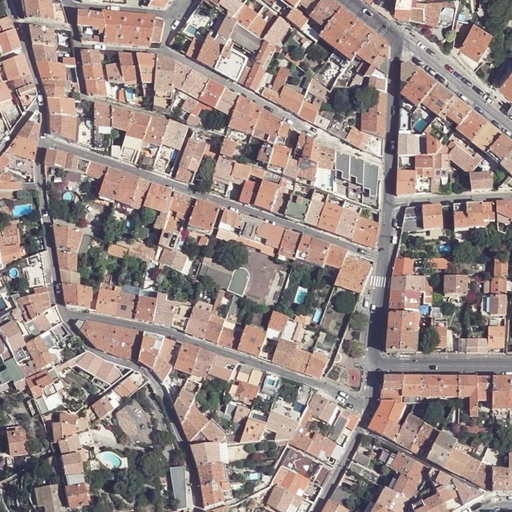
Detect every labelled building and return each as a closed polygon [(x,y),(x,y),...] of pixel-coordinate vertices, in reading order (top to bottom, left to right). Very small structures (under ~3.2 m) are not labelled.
[(172,0),(156,0),(154,2),(150,9),(149,9),(164,11),(169,4),(172,0)] [(208,0),(208,1),(220,9),(227,0),(208,0)] [(244,7),(235,0),(227,0),(220,9),(235,20),(244,7)] [(282,0),(296,10),(301,5),(304,0),(282,0)] [(304,0),(301,5),(313,14),(314,15),(326,0),(304,0)] [(343,11),(328,0),(326,0),(314,15),(313,17),(311,19),(320,26),(327,32),(343,11)] [(395,16),(381,0),(373,0),(371,3),(392,19),(395,16)] [(396,0),(395,9),(401,13),(410,14),(412,1),(411,0),(396,0)] [(411,0),(412,1),(410,14),(424,16),(424,0),(411,0)] [(457,4),(454,0),(448,0),(448,4),(454,4),(453,9),(456,10),(457,4)] [(491,7),(490,0),(475,0),(476,9),(491,7)] [(55,24),(53,6),(51,5),(35,4),(26,3),(28,22),(55,24)] [(254,10),(261,15),(263,13),(266,8),(260,3),(254,10)] [(273,8),(279,13),(282,9),(283,8),(277,3),(273,8)] [(69,26),(63,6),(53,6),(55,24),(69,26)] [(248,32),(259,17),(253,12),(244,7),(235,20),(233,22),(239,26),(248,32)] [(491,7),(476,9),(477,13),(482,20),(493,19),(491,7)] [(292,15),(286,10),(285,11),(282,15),(283,16),(288,20),(292,15)] [(288,20),(302,31),(307,25),(310,21),(296,10),(292,15),(288,20)] [(359,23),(343,11),(327,32),(323,37),(321,39),(337,51),(359,23)] [(272,27),(275,29),(281,20),(281,19),(273,13),(270,18),(275,22),(272,27)] [(79,14),(78,27),(99,30),(105,30),(104,17),(103,17),(90,14),(79,14)] [(103,14),(103,17),(104,17),(105,30),(105,45),(121,46),(127,16),(103,14)] [(211,23),(195,14),(187,24),(197,30),(205,32),(211,23)] [(121,46),(150,48),(151,43),(153,37),(156,22),(157,19),(127,16),(121,46)] [(264,44),(275,29),(272,27),(259,17),(248,32),(264,44)] [(8,19),(0,21),(0,36),(14,32),(8,19)] [(219,38),(230,44),(239,26),(233,22),(229,19),(219,38)] [(267,46),(274,51),(277,47),(291,28),(281,20),(275,29),(264,44),(267,46)] [(488,31),(490,27),(479,21),(477,24),(488,31)] [(153,37),(151,43),(161,45),(165,23),(156,22),(153,37)] [(337,51),(353,63),(358,57),(375,36),(359,23),(337,51)] [(477,24),(475,23),(475,24),(470,31),(462,45),(469,50),(477,55),(479,56),(486,44),(492,33),(488,31),(477,24)] [(302,31),(317,44),(321,39),(323,37),(316,33),(307,25),(302,31)] [(239,26),(230,44),(228,48),(233,51),(236,44),(255,55),(252,60),(259,63),(267,46),(264,44),(248,32),(239,26)] [(316,33),(323,37),(327,32),(320,26),(316,33)] [(34,46),(54,48),(54,41),(53,31),(31,29),(34,46)] [(105,30),(99,30),(99,37),(94,37),(94,38),(81,37),(83,44),(105,45),(105,30)] [(0,57),(21,51),(14,32),(0,36),(0,57)] [(294,36),(306,45),(309,42),(297,32),(294,36)] [(179,35),(172,45),(171,47),(172,48),(179,51),(185,38),(179,35)] [(375,36),(358,57),(365,63),(373,68),(381,57),(389,61),(390,47),(375,36)] [(202,53),(206,44),(201,41),(196,38),(191,47),(202,53)] [(219,38),(216,44),(227,50),(228,48),(230,44),(219,38)] [(226,51),(227,50),(216,44),(208,40),(206,44),(202,53),(198,62),(216,72),(226,51)] [(61,42),(54,41),(54,48),(62,49),(61,42)] [(198,62),(202,53),(191,47),(185,44),(181,53),(198,62)] [(37,63),(55,66),(55,60),(54,48),(34,46),(37,63)] [(246,88),(256,93),(275,55),(276,53),(274,51),(267,46),(259,63),(258,65),(256,68),(255,70),(246,88)] [(277,47),(274,51),(276,53),(280,55),(280,56),(282,53),(283,51),(277,47)] [(477,55),(469,50),(467,53),(467,55),(473,58),(475,58),(477,55)] [(238,84),(248,62),(231,53),(226,51),(216,72),(238,84)] [(84,65),(102,67),(99,53),(82,52),(84,65)] [(323,52),(319,58),(325,63),(327,64),(331,59),(323,52)] [(302,64),(302,63),(289,53),(285,59),(298,68),(302,64)] [(137,57),(120,55),(122,70),(124,84),(142,81),(137,57)] [(3,63),(10,82),(11,81),(29,75),(23,56),(3,63)] [(158,58),(137,57),(142,81),(143,85),(156,86),(158,58)] [(389,61),(381,57),(373,68),(388,78),(389,61)] [(485,62),(482,57),(472,66),(476,70),(485,62)] [(175,64),(158,58),(156,86),(156,94),(173,96),(174,84),(175,64)] [(3,63),(0,63),(0,73),(3,81),(4,84),(8,83),(10,82),(3,63)] [(61,82),(60,66),(55,66),(37,63),(43,80),(61,82)] [(358,66),(353,63),(348,70),(353,73),(358,66)] [(359,74),(365,79),(366,78),(373,68),(365,63),(358,73),(359,74)] [(419,71),(409,63),(402,66),(402,83),(408,87),(419,71)] [(192,73),(175,64),(174,84),(185,89),(192,73)] [(311,71),(302,64),(298,68),(308,76),(311,71)] [(86,81),(105,83),(104,79),(102,67),(84,65),(86,81)] [(249,67),(240,85),(246,88),(255,70),(249,67)] [(388,78),(373,68),(366,78),(369,78),(388,81),(388,78)] [(511,69),(500,84),(511,92),(511,69)] [(119,84),(124,85),(124,84),(122,70),(108,71),(109,80),(109,84),(113,84),(119,84)] [(262,97),(278,105),(285,89),(287,84),(288,81),(292,73),(283,70),(273,93),(266,90),(262,97)] [(318,76),(311,71),(308,76),(309,77),(314,80),(318,76)] [(436,84),(419,71),(408,87),(404,92),(402,96),(417,108),(422,103),(436,84)] [(210,83),(192,73),(185,89),(183,93),(200,103),(210,83)] [(365,79),(359,74),(350,89),(358,90),(365,79)] [(29,75),(11,81),(13,86),(25,114),(36,99),(36,97),(29,75)] [(314,80),(309,77),(304,88),(310,91),(314,80)] [(369,78),(364,91),(372,92),(387,95),(388,81),(369,78)] [(65,92),(65,83),(61,82),(43,80),(46,90),(65,92)] [(310,91),(310,92),(312,93),(320,97),(324,100),(325,97),(328,90),(314,80),(310,91)] [(89,97),(107,99),(112,100),(109,84),(105,83),(86,81),(89,97)] [(9,96),(13,93),(10,87),(8,83),(4,84),(3,84),(9,96)] [(225,91),(210,83),(200,103),(212,109),(216,111),(225,91)] [(0,104),(11,101),(9,96),(3,84),(0,85),(0,104)] [(122,103),(127,105),(125,89),(124,85),(119,84),(119,89),(121,99),(122,103)] [(453,98),(436,84),(422,103),(439,117),(453,98)] [(142,109),(147,110),(145,99),(143,86),(139,87),(140,99),(142,109)] [(127,105),(134,107),(135,104),(134,102),(133,100),(132,87),(125,89),(127,105)] [(278,105),(299,117),(305,103),(306,100),(285,89),(278,105)] [(363,94),(364,91),(358,90),(350,89),(348,89),(347,97),(362,100),(363,94)] [(64,101),(65,92),(46,90),(49,99),(64,101)] [(241,99),(225,91),(216,111),(233,121),(241,99)] [(387,95),(372,92),(371,95),(371,115),(371,116),(386,118),(387,95)] [(417,108),(402,96),(401,96),(400,109),(411,116),(417,108)] [(315,108),(320,111),(321,108),(324,100),(320,97),(318,102),(315,108)] [(183,99),(180,98),(178,101),(172,113),(172,115),(175,116),(183,99)] [(459,102),(453,98),(439,117),(431,127),(436,131),(437,130),(444,121),(447,117),(459,102)] [(75,119),(74,103),(72,102),(64,101),(49,99),(51,117),(73,119),(75,119)] [(142,109),(140,99),(133,100),(134,102),(135,104),(137,105),(136,108),(142,109)] [(147,110),(154,112),(154,109),(155,105),(155,102),(155,99),(145,99),(147,110)] [(261,111),(241,99),(233,121),(229,134),(228,136),(246,142),(250,144),(253,136),(255,130),(261,111)] [(471,112),(459,102),(447,117),(458,125),(460,127),(471,112)] [(201,108),(200,110),(209,114),(212,109),(200,103),(198,107),(201,108)] [(299,117),(315,125),(318,117),(319,113),(320,111),(315,108),(314,107),(305,103),(299,117)] [(112,109),(95,105),(95,109),(95,121),(95,127),(112,130),(112,109)] [(5,112),(13,130),(23,117),(18,106),(5,112)] [(112,109),(112,130),(125,133),(128,133),(134,115),(112,109)] [(410,134),(411,116),(400,109),(399,136),(411,137),(410,134)] [(261,111),(255,130),(265,134),(272,136),(279,139),(284,124),(261,111)] [(487,124),(471,112),(460,127),(457,130),(458,132),(471,142),(487,124)] [(184,122),(189,125),(193,117),(193,116),(188,113),(184,122)] [(40,116),(35,114),(17,138),(37,145),(40,123),(40,116)] [(151,119),(134,115),(128,133),(127,137),(126,138),(144,143),(151,119)] [(339,116),(335,123),(340,126),(344,118),(339,116)] [(386,118),(371,116),(370,120),(370,124),(363,123),(362,132),(366,134),(372,136),(385,140),(386,118)] [(51,136),(71,143),(72,128),(73,119),(51,117),(51,136)] [(193,117),(189,125),(193,128),(197,129),(201,123),(195,119),(193,117)] [(326,131),(330,123),(318,117),(315,125),(326,131)] [(169,124),(151,119),(144,143),(143,146),(142,148),(148,150),(150,145),(162,148),(163,146),(169,124)] [(77,145),(95,152),(95,134),(95,127),(95,121),(79,120),(78,129),(77,145)] [(188,128),(170,121),(170,124),(169,124),(163,146),(171,148),(180,151),(188,128)] [(340,126),(335,123),(331,134),(336,136),(340,126)] [(290,128),(284,124),(279,139),(277,145),(280,145),(284,146),(290,128)] [(502,137),(487,124),(471,142),(487,154),(502,137)] [(95,127),(95,134),(104,135),(104,136),(112,137),(112,130),(95,127)] [(436,131),(431,127),(428,130),(425,134),(424,135),(422,138),(427,138),(428,154),(428,157),(434,157),(442,147),(439,145),(445,137),(437,130),(436,131)] [(357,148),(366,134),(362,132),(353,129),(346,142),(357,148)] [(255,130),(253,136),(263,140),(265,134),(255,130)] [(298,133),(293,130),(286,147),(290,148),(293,149),(298,133)] [(220,138),(226,141),(228,136),(229,134),(222,131),(220,138)] [(95,152),(103,154),(104,136),(104,135),(95,134),(95,152)] [(357,148),(363,151),(366,147),(372,136),(366,134),(357,148)] [(116,149),(122,151),(124,146),(126,138),(120,136),(116,149)] [(270,143),(277,146),(277,145),(279,139),(272,136),(270,143)] [(309,141),(302,136),(297,151),(307,155),(309,141)] [(420,157),(419,137),(411,137),(399,136),(398,157),(403,157),(412,157),(416,157),(420,157)] [(511,152),(511,143),(502,137),(487,154),(501,165),(511,152)] [(17,138),(7,151),(11,153),(35,162),(37,145),(17,138)] [(124,146),(131,149),(133,145),(137,146),(138,144),(143,146),(144,143),(126,138),(124,146)] [(206,145),(190,139),(188,144),(187,146),(176,180),(192,186),(206,145)] [(463,151),(467,147),(466,146),(465,146),(461,143),(462,142),(458,139),(454,144),(463,151)] [(319,147),(309,141),(307,155),(305,162),(318,169),(319,147)] [(237,146),(226,142),(221,156),(233,160),(237,146)] [(239,162),(243,163),(250,144),(246,142),(239,162)] [(259,162),(270,167),(276,148),(277,146),(270,143),(266,142),(259,162)] [(445,145),(436,157),(450,157),(450,158),(470,174),(478,165),(481,161),(475,156),(473,159),(463,151),(454,144),(452,143),(448,148),(445,145)] [(119,160),(127,163),(131,150),(131,149),(124,146),(122,151),(119,160)] [(163,146),(162,148),(159,157),(158,160),(154,172),(161,175),(171,148),(163,146)] [(336,153),(319,147),(318,169),(318,171),(321,172),(336,174),(336,153)] [(475,156),(477,155),(467,147),(463,151),(473,159),(475,156)] [(119,160),(122,151),(116,149),(112,148),(112,153),(112,158),(119,160)] [(289,160),(291,153),(289,151),(278,149),(276,148),(270,167),(268,172),(283,178),(289,160)] [(127,163),(133,165),(137,152),(131,150),(127,163)] [(46,166),(65,170),(68,156),(49,151),(46,166)] [(511,173),(511,152),(501,165),(504,168),(511,174),(511,173)] [(35,162),(11,153),(9,158),(10,162),(8,166),(34,176),(35,162)] [(377,200),(380,169),(336,153),(336,174),(336,180),(350,185),(363,190),(363,195),(377,200)] [(91,164),(68,156),(65,170),(86,175),(91,164)] [(140,167),(154,172),(158,160),(145,156),(140,167)] [(221,156),(216,172),(219,173),(233,178),(238,164),(238,162),(233,160),(221,156)] [(434,170),(434,157),(428,157),(425,157),(420,157),(416,157),(416,167),(416,168),(416,169),(434,170)] [(450,158),(450,157),(436,157),(434,157),(434,170),(450,170),(450,158)] [(288,180),(295,182),(296,178),(295,177),(300,164),(289,160),(283,178),(288,180)] [(296,178),(316,185),(317,184),(317,175),(318,171),(318,169),(305,162),(301,160),(300,164),(295,177),(296,178)] [(109,170),(91,164),(86,175),(86,176),(102,182),(104,182),(109,170)] [(233,178),(247,183),(248,182),(251,172),(252,169),(238,164),(233,178)] [(504,168),(501,165),(496,172),(495,172),(497,174),(504,168)] [(268,172),(253,166),(252,169),(251,172),(254,174),(266,178),(268,172)] [(171,178),(174,170),(171,169),(166,167),(163,175),(171,178)] [(496,172),(489,167),(486,171),(492,175),(493,175),(495,172),(496,172)] [(15,192),(19,191),(19,186),(20,184),(21,180),(11,177),(13,170),(7,168),(0,177),(0,191),(8,191),(15,192)] [(493,175),(492,175),(486,171),(483,169),(479,175),(471,175),(472,189),(473,193),(492,192),(493,175)] [(21,180),(23,174),(13,170),(11,177),(21,180)] [(125,176),(109,170),(104,182),(102,186),(99,196),(115,201),(125,176)] [(266,179),(281,184),(283,178),(268,172),(266,178),(266,179)] [(416,179),(416,173),(398,172),(397,197),(415,196),(416,181),(416,179)] [(266,178),(254,174),(252,179),(264,183),(265,183),(266,179),(266,178)] [(511,174),(497,191),(507,190),(511,189),(511,174)] [(141,181),(125,176),(115,201),(141,211),(145,199),(147,200),(153,185),(141,181)] [(440,195),(443,194),(444,178),(433,178),(433,181),(433,183),(439,184),(440,195)] [(37,192),(36,184),(21,180),(20,184),(19,186),(19,191),(37,192)] [(433,183),(433,181),(419,181),(416,181),(415,196),(433,195),(433,183)] [(263,187),(248,182),(247,183),(241,199),(240,203),(256,208),(263,187)] [(222,186),(212,183),(210,191),(220,195),(222,186)] [(256,208),(273,213),(279,192),(280,188),(265,183),(264,183),(263,187),(256,208)] [(147,200),(144,208),(160,214),(158,219),(156,218),(153,227),(164,232),(170,211),(174,201),(170,199),(173,192),(153,185),(147,200)] [(286,218),(293,197),(285,194),(279,192),(273,213),(286,218)] [(194,199),(176,193),(174,201),(170,211),(179,214),(187,217),(194,199)] [(286,218),(305,224),(309,214),(312,203),(305,201),(303,200),(293,197),(286,218)] [(70,233),(76,235),(90,201),(84,199),(70,233)] [(319,229),(336,235),(343,210),(345,206),(345,205),(346,201),(340,199),(337,208),(327,204),(323,218),(319,229)] [(305,224),(319,229),(323,218),(327,204),(313,200),(312,203),(309,214),(305,224)] [(198,201),(190,227),(192,228),(212,234),(220,209),(198,201)] [(511,202),(498,203),(499,213),(511,219),(511,202)] [(484,214),(484,204),(467,206),(468,214),(468,228),(469,228),(484,227),(484,218),(484,214)] [(496,213),(495,204),(484,204),(484,214),(496,213)] [(468,214),(467,206),(455,207),(455,215),(468,214)] [(443,229),(442,208),(423,209),(424,231),(443,229)] [(424,231),(423,209),(407,210),(403,233),(424,231)] [(336,235),(352,241),(360,218),(360,217),(343,210),(336,235)] [(164,234),(173,236),(173,233),(175,228),(177,222),(182,224),(183,222),(177,220),(179,214),(170,211),(164,232),(164,234)] [(226,211),(219,230),(222,231),(278,250),(279,251),(285,231),(226,211)] [(511,223),(511,219),(499,213),(499,218),(499,220),(511,224),(511,223)] [(186,223),(187,217),(179,214),(177,220),(183,222),(186,223)] [(468,228),(468,214),(455,215),(456,230),(469,230),(469,228),(468,228)] [(54,228),(58,229),(60,219),(51,217),(54,228)] [(376,250),(381,225),(360,218),(352,241),(376,250)] [(1,228),(2,234),(0,234),(0,256),(2,264),(3,267),(21,259),(19,245),(16,226),(6,227),(1,228)] [(58,250),(77,256),(81,238),(82,237),(76,235),(70,233),(58,229),(54,228),(58,250)] [(222,231),(220,236),(276,255),(278,250),(222,231)] [(305,238),(287,232),(281,253),(297,259),(305,238)] [(175,253),(181,238),(177,237),(173,236),(164,234),(159,248),(175,253)] [(45,235),(37,237),(39,250),(39,254),(40,254),(48,251),(45,235)] [(102,236),(100,242),(103,243),(109,245),(129,251),(131,246),(102,236)] [(331,247),(305,238),(297,259),(297,260),(323,269),(325,265),(331,247)] [(129,251),(140,256),(144,245),(132,241),(131,246),(129,251)] [(99,264),(105,266),(107,255),(109,245),(103,243),(99,264)] [(129,251),(109,245),(107,255),(116,257),(127,261),(129,251)] [(325,265),(342,271),(347,259),(349,253),(331,247),(325,265)] [(183,274),(189,259),(187,258),(180,256),(175,253),(159,248),(158,252),(164,253),(159,264),(166,267),(183,274)] [(61,270),(74,274),(76,261),(77,256),(58,250),(61,270)] [(48,251),(40,254),(43,271),(51,271),(48,251)] [(127,261),(134,262),(135,259),(148,262),(149,260),(148,259),(143,257),(140,256),(129,251),(127,261)] [(278,261),(295,267),(297,260),(297,259),(281,253),(280,253),(278,261)] [(36,256),(29,259),(30,268),(30,272),(31,273),(43,271),(40,254),(39,254),(36,256)] [(107,255),(105,266),(114,267),(116,257),(107,255)] [(228,292),(233,276),(213,269),(214,264),(215,262),(206,259),(199,280),(228,292)] [(373,268),(347,259),(342,271),(336,286),(360,294),(362,295),(363,295),(366,288),(373,268)] [(165,271),(166,267),(159,264),(155,262),(149,260),(148,262),(148,264),(165,271)] [(414,268),(414,260),(403,260),(397,261),(394,279),(413,279),(414,268)] [(451,268),(452,260),(431,260),(431,263),(431,268),(451,268)] [(509,263),(509,260),(501,260),(496,260),(496,279),(508,279),(509,263)] [(96,282),(102,283),(102,281),(105,266),(99,264),(96,282)] [(233,276),(234,274),(234,273),(236,272),(214,264),(213,269),(233,276)] [(79,288),(79,276),(74,274),(61,270),(64,286),(79,288)] [(243,298),(250,280),(249,277),(249,275),(247,272),(244,271),(239,270),(236,272),(234,273),(234,274),(233,276),(228,292),(243,298)] [(7,293),(11,300),(15,298),(12,294),(14,294),(1,271),(0,271),(0,279),(5,289),(7,293)] [(57,306),(52,276),(44,277),(50,310),(57,306)] [(50,310),(44,277),(32,279),(28,280),(31,297),(36,296),(43,314),(50,310)] [(421,293),(422,279),(413,279),(394,279),(391,317),(419,316),(421,293)] [(469,283),(469,279),(461,279),(447,279),(446,297),(453,297),(454,297),(461,297),(468,297),(469,283)] [(508,282),(508,279),(496,279),(493,279),(493,282),(492,296),(508,296),(508,282)] [(94,291),(100,292),(100,291),(101,286),(102,283),(96,282),(94,291)] [(89,312),(91,291),(79,288),(64,286),(67,307),(89,312)] [(122,289),(110,287),(107,287),(105,293),(121,295),(122,289)] [(284,292),(271,287),(264,307),(277,312),(284,292)] [(116,317),(121,295),(105,293),(100,291),(100,292),(96,313),(116,317)] [(223,292),(219,291),(216,302),(213,310),(217,312),(223,292)] [(140,299),(121,295),(116,317),(135,321),(140,299)] [(28,323),(43,314),(36,296),(31,297),(17,301),(26,320),(28,323)] [(492,316),(492,296),(484,296),(484,304),(484,316),(492,316)] [(507,317),(508,296),(492,296),(492,316),(507,317)] [(224,326),(227,327),(231,315),(233,309),(235,310),(239,299),(234,297),(225,321),(224,326)] [(248,297),(246,302),(255,305),(258,307),(260,301),(248,297)] [(153,324),(158,303),(140,299),(135,321),(153,324)] [(207,309),(212,311),(213,310),(216,302),(210,300),(207,309)] [(153,324),(172,328),(176,308),(176,307),(164,304),(158,303),(153,324)] [(192,315),(176,308),(172,328),(185,334),(192,315)] [(443,320),(444,309),(432,309),(432,313),(432,316),(431,319),(432,320),(436,320),(443,320)] [(16,310),(10,314),(17,325),(23,322),(16,310)] [(63,323),(57,310),(51,313),(45,317),(52,330),(54,328),(63,323)] [(185,334),(203,339),(208,323),(211,316),(194,310),(192,315),(185,334)] [(278,315),(274,313),(272,318),(269,327),(283,334),(285,328),(288,320),(278,315)] [(19,368),(29,363),(20,350),(25,347),(19,338),(23,336),(17,325),(10,314),(0,320),(0,336),(7,348),(13,359),(19,368)] [(50,331),(52,330),(45,317),(43,314),(28,323),(25,326),(33,341),(37,339),(43,336),(50,331)] [(224,326),(225,321),(211,316),(208,323),(223,328),(224,326)] [(420,316),(419,316),(391,317),(389,335),(419,335),(420,316)] [(285,328),(295,332),(297,327),(298,324),(288,320),(285,328)] [(238,351),(259,358),(264,344),(267,335),(258,332),(260,326),(249,321),(238,351)] [(82,332),(87,324),(80,322),(77,326),(82,332)] [(203,339),(217,344),(223,329),(223,328),(208,323),(203,339)] [(87,324),(82,332),(98,349),(103,327),(87,324)] [(117,330),(103,327),(98,349),(113,355),(117,330)] [(54,338),(59,335),(54,328),(52,330),(50,331),(51,333),(54,338)] [(240,335),(223,329),(217,344),(235,350),(240,335)] [(506,349),(506,329),(490,329),(489,341),(489,349),(506,349)] [(117,330),(113,355),(123,359),(140,363),(145,335),(117,330)] [(448,349),(448,330),(436,330),(432,330),(431,335),(431,338),(433,342),(432,349),(448,349)] [(489,341),(489,331),(486,331),(486,333),(469,332),(469,340),(489,341)] [(321,333),(320,334),(318,340),(317,342),(325,345),(328,336),(321,333)] [(145,335),(140,363),(153,371),(160,352),(154,349),(158,338),(145,335)] [(418,354),(419,335),(389,335),(388,353),(418,354)] [(0,359),(3,364),(13,359),(7,348),(0,336),(0,359)] [(46,353),(52,350),(44,338),(43,336),(37,339),(46,353)] [(158,338),(154,349),(160,352),(162,346),(165,339),(158,338)] [(34,360),(46,353),(37,339),(33,341),(26,346),(33,358),(34,360)] [(176,343),(165,339),(162,346),(165,347),(169,349),(173,350),(176,343)] [(489,349),(489,341),(469,340),(468,355),(489,355),(489,351),(489,349)] [(272,363),(290,369),(296,352),(297,349),(297,348),(280,341),(277,351),(276,354),(274,360),(272,363)] [(177,358),(173,367),(181,370),(190,372),(190,371),(199,351),(183,345),(181,351),(177,358)] [(153,371),(162,382),(165,376),(171,366),(164,362),(169,349),(165,347),(162,346),(160,352),(153,371)] [(297,348),(297,349),(296,352),(305,355),(306,353),(307,349),(297,346),(297,348)] [(190,371),(206,378),(207,375),(211,367),(216,357),(199,351),(190,371)] [(132,372),(119,368),(104,363),(86,352),(77,356),(66,362),(68,367),(74,372),(106,392),(132,372)] [(305,355),(296,352),(290,369),(298,372),(298,370),(301,371),(303,365),(305,366),(306,364),(309,365),(312,357),(309,356),(305,355)] [(52,362),(46,353),(34,360),(35,360),(31,362),(34,365),(36,371),(52,362)] [(306,375),(320,380),(321,377),(328,363),(326,362),(327,360),(313,355),(312,357),(309,365),(308,367),(306,373),(306,375)] [(13,359),(3,364),(7,372),(0,375),(0,381),(3,387),(13,382),(19,393),(29,388),(26,381),(23,376),(20,371),(19,368),(13,359)] [(29,363),(19,368),(20,371),(34,365),(31,362),(29,363)] [(242,365),(236,382),(241,383),(248,386),(254,370),(242,365)] [(179,376),(181,370),(173,367),(171,374),(179,376)] [(233,374),(211,367),(207,375),(228,384),(233,374)] [(254,370),(248,386),(258,390),(264,373),(254,370)] [(33,371),(23,376),(26,381),(35,377),(33,371)] [(39,402),(38,398),(55,389),(45,372),(35,377),(26,381),(29,388),(34,399),(33,400),(33,401),(35,405),(39,402)] [(126,380),(114,390),(126,400),(137,390),(149,382),(146,380),(139,375),(135,373),(132,375),(129,378),(126,380)] [(281,379),(267,374),(264,384),(269,386),(266,392),(266,394),(275,398),(275,397),(276,395),(281,379)] [(405,377),(386,377),(384,391),(404,391),(405,377)] [(422,397),(423,378),(405,377),(404,391),(403,397),(422,397)] [(460,397),(460,378),(442,378),(423,378),(422,397),(460,397)] [(479,398),(479,378),(460,378),(460,397),(460,398),(472,398),(479,398)] [(494,401),(495,378),(479,378),(479,398),(479,401),(488,401),(494,401)] [(511,410),(511,392),(511,378),(495,378),(494,401),(494,405),(494,410),(511,410)] [(234,381),(229,394),(236,396),(241,383),(236,382),(234,381)] [(241,383),(236,396),(246,400),(251,402),(253,403),(258,390),(248,386),(241,383)] [(318,391),(302,386),(300,393),(300,394),(298,402),(309,406),(315,395),(315,396),(318,391)] [(114,390),(112,392),(120,400),(123,402),(126,400),(114,390)] [(174,407),(182,425),(191,407),(194,401),(195,400),(182,391),(180,395),(174,407)] [(404,391),(384,391),(383,403),(398,403),(403,403),(403,402),(403,397),(404,391)] [(174,407),(180,395),(175,392),(172,400),(174,407)] [(328,424),(338,407),(315,396),(315,395),(309,406),(306,413),(328,424)] [(99,421),(110,412),(107,405),(104,398),(92,407),(99,421)] [(33,418),(40,415),(38,411),(35,405),(33,401),(33,400),(34,399),(26,403),(33,418)] [(123,402),(120,400),(113,406),(114,409),(123,402)] [(133,402),(115,415),(118,429),(133,446),(154,451),(156,451),(147,419),(133,402)] [(300,425),(303,419),(273,403),(270,410),(300,425)] [(398,403),(383,403),(382,406),(378,414),(397,424),(405,405),(398,405),(398,403)] [(232,420),(236,407),(228,405),(224,415),(225,416),(225,418),(227,419),(232,420)] [(259,408),(252,406),(252,408),(250,413),(250,414),(256,417),(259,408)] [(244,429),(231,424),(229,431),(235,433),(233,440),(225,440),(224,440),(210,426),(191,407),(182,425),(189,441),(191,442),(192,447),(192,448),(218,446),(226,445),(228,445),(239,445),(244,429)] [(231,424),(244,429),(247,422),(250,414),(250,413),(236,407),(232,420),(230,424),(231,424)] [(276,431),(274,442),(282,442),(291,441),(299,427),(300,425),(270,410),(267,421),(265,425),(279,433),(276,431)] [(361,419),(343,410),(342,413),(328,439),(338,444),(348,426),(355,430),(361,419)] [(451,414),(444,410),(440,417),(448,421),(451,414)] [(224,415),(216,413),(214,419),(223,422),(225,418),(225,416),(224,415)] [(265,425),(267,421),(256,417),(250,414),(247,422),(264,428),(265,425)] [(397,424),(378,414),(370,429),(396,442),(404,428),(397,424)] [(74,426),(76,418),(59,416),(58,426),(69,427),(74,426)] [(413,417),(410,416),(404,428),(396,442),(412,450),(415,444),(425,425),(426,423),(413,417)] [(306,426),(309,420),(304,417),(303,419),(300,425),(299,427),(307,431),(309,428),(306,426)] [(225,440),(227,434),(214,421),(210,426),(224,440),(225,440)] [(264,428),(247,422),(244,429),(239,445),(245,444),(259,443),(260,440),(264,428)] [(8,435),(20,433),(19,425),(7,428),(8,435)] [(69,439),(69,427),(58,426),(56,426),(55,426),(52,425),(52,426),(52,428),(52,441),(53,444),(56,443),(69,439)] [(441,433),(425,425),(415,444),(420,446),(423,448),(429,451),(432,452),(441,433)] [(303,451),(312,434),(307,431),(299,427),(291,441),(289,444),(303,451)] [(235,433),(229,431),(227,434),(225,440),(233,440),(235,433)] [(8,435),(11,455),(23,453),(26,452),(23,433),(21,433),(20,433),(8,435)] [(458,442),(441,433),(432,452),(429,459),(445,468),(454,450),(458,442)] [(488,433),(482,433),(477,444),(482,446),(488,433)] [(511,440),(511,438),(503,437),(503,433),(497,433),(496,442),(496,447),(511,447),(511,445),(511,440)] [(62,477),(80,476),(78,467),(85,465),(83,454),(81,454),(77,436),(75,437),(69,439),(56,443),(61,478),(62,477)] [(308,454),(323,462),(325,458),(326,456),(330,459),(336,447),(317,437),(308,454)] [(420,446),(415,444),(412,450),(417,453),(420,446)] [(224,466),(229,465),(228,462),(226,445),(218,446),(221,466),(224,466)] [(475,448),(471,445),(466,456),(471,458),(473,454),(475,448)] [(191,447),(198,468),(221,466),(218,446),(192,448),(192,447),(191,447)] [(330,459),(337,463),(341,456),(344,450),(336,447),(330,459)] [(289,451),(281,466),(289,471),(298,475),(307,458),(291,449),(289,451)] [(423,478),(428,468),(400,454),(398,457),(384,449),(380,456),(373,452),(369,459),(372,460),(396,472),(419,484),(421,482),(423,478)] [(466,456),(454,450),(445,468),(462,476),(471,458),(466,456)] [(357,452),(352,460),(368,468),(372,460),(369,459),(357,452)] [(484,459),(473,454),(471,458),(482,464),(484,459)] [(47,459),(50,470),(53,470),(57,469),(54,455),(47,459)] [(312,460),(307,458),(298,475),(303,478),(304,475),(310,463),(312,460)] [(482,464),(471,458),(462,476),(474,482),(482,464)] [(333,471),(318,463),(316,466),(308,481),(310,482),(323,488),(333,471)] [(351,464),(347,469),(352,472),(360,476),(363,470),(351,464)] [(510,492),(510,469),(494,469),(482,464),(474,482),(493,492),(510,492)] [(234,486),(231,465),(229,465),(224,466),(226,486),(229,486),(234,486)] [(226,486),(224,466),(221,466),(198,468),(201,487),(226,486)] [(187,507),(187,494),(186,470),(185,467),(171,468),(171,470),(173,486),(176,511),(181,511),(188,511),(187,507)] [(432,470),(428,468),(423,478),(427,480),(429,477),(432,470)] [(163,487),(173,486),(171,470),(161,471),(163,487)] [(443,476),(432,470),(429,477),(431,482),(441,478),(443,476)] [(281,485),(296,494),(300,488),(305,491),(310,482),(308,481),(307,480),(303,478),(298,475),(289,471),(281,485)] [(387,490),(410,502),(414,494),(418,488),(419,484),(396,472),(387,490)] [(82,486),(80,476),(62,477),(61,478),(64,490),(82,486)] [(433,485),(448,478),(443,476),(441,478),(431,482),(433,485)] [(427,511),(446,511),(438,495),(433,485),(431,482),(429,477),(427,480),(425,484),(424,486),(422,490),(419,495),(425,506),(427,511)] [(452,481),(448,478),(433,485),(438,495),(455,487),(452,481)] [(485,497),(452,481),(455,487),(464,508),(485,497)] [(281,485),(280,485),(278,487),(295,497),(296,494),(281,485)] [(64,490),(69,509),(85,506),(86,505),(82,486),(64,490)] [(205,509),(224,504),(223,494),(230,493),(229,486),(226,486),(201,487),(205,509)] [(346,499),(350,492),(339,486),(335,492),(346,499)] [(36,491),(39,508),(45,507),(61,504),(65,503),(61,487),(36,491)] [(281,511),(286,511),(291,504),(295,497),(278,487),(274,494),(272,498),(268,504),(271,506),(276,509),(281,511)] [(455,511),(464,508),(455,487),(438,495),(446,511),(455,511)] [(302,497),(305,491),(300,488),(296,494),(298,495),(300,496),(302,497)] [(376,505),(389,511),(404,511),(408,507),(410,502),(387,490),(386,489),(383,494),(380,498),(376,505)] [(330,502),(341,508),(346,499),(335,492),(330,502)] [(300,502),(302,497),(300,496),(298,495),(296,494),(295,497),(291,504),(298,508),(302,503),(300,502)] [(419,496),(414,494),(410,502),(414,504),(419,496)] [(248,508),(252,510),(256,503),(252,500),(248,508)] [(323,511),(347,511),(341,508),(330,502),(323,511)] [(389,511),(376,505),(370,503),(365,511),(389,511)]
